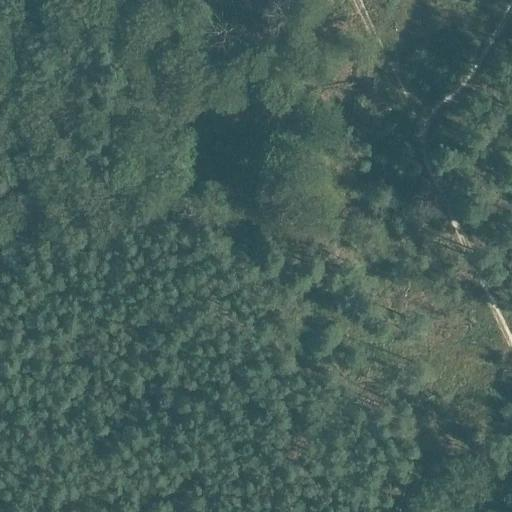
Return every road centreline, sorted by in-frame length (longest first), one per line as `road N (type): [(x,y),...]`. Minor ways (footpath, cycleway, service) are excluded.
road 1 (track): [(511,343),(412,114)]
road 2 (track): [(412,114),(460,87),(511,2)]
road 3 (track): [(412,114),(356,0)]
